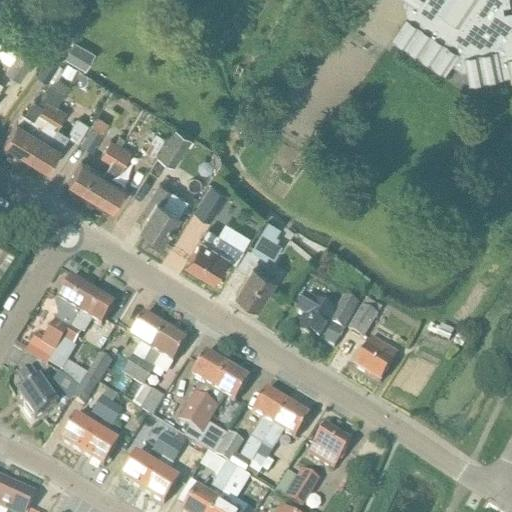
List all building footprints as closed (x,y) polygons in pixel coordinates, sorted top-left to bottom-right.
[(466,70),(469,84),(510,76),(511,81),(511,19),(498,22),(496,16),(504,15),(502,7),(509,6),(508,0),(405,0),(407,1),(403,7),(405,18),(391,39),(444,74),(450,64),(461,71),(466,70)] [(5,71),(20,80),(40,46),(18,32),(18,33),(10,28),(0,44),(0,46),(14,55),(5,71)] [(92,56),(75,46),(66,62),(67,63),(76,68),(83,72),(92,56)] [(47,85),(62,61),(49,53),(35,77),(47,85)] [(4,143),(26,156),(57,107),(69,87),(57,80),(33,120),(22,113),(17,122),(4,143)] [(26,156),(48,170),(61,149),(59,148),(66,137),(67,135),(57,128),(66,113),(57,107),(26,156)] [(80,145),(92,152),(103,135),(102,134),(109,124),(96,116),(89,127),(91,127),(80,145)] [(77,143),(88,126),(77,119),(67,135),(66,137),(77,143)] [(175,129),(157,157),(173,168),(191,139),(175,129)] [(110,163),(120,146),(112,141),(102,158),(110,163)] [(90,196),(112,210),(125,189),(115,182),(124,168),(122,167),(130,152),(120,146),(110,163),(103,175),(90,196)] [(68,183),(90,196),(103,175),(81,161),(68,183)] [(338,177),(331,186),(339,191),(345,182),(338,177)] [(140,227),(163,241),(179,215),(178,214),(186,201),(158,182),(141,210),(147,215),(140,227)] [(210,222),(226,194),(209,184),(193,212),(210,222)] [(276,236),(280,229),(269,222),(251,251),(248,249),(237,268),(247,275),(235,295),(258,309),(275,280),(263,273),(267,267),(256,260),(259,255),(265,260),(268,256),(274,259),(282,246),(276,242),(278,238),(276,236)] [(186,264),(213,281),(228,257),(236,262),(243,250),(207,229),(186,264)] [(35,337),(24,354),(47,367),(49,364),(55,353),(62,343),(63,341),(92,293),(70,279),(55,304),(59,316),(43,342),(35,337)] [(114,306),(92,293),(63,341),(73,347),(81,334),(84,335),(91,322),(101,328),(114,306)] [(343,298),(333,314),(306,297),(296,313),(303,317),(294,331),(304,337),(304,342),(314,347),(317,345),(318,346),(321,341),(335,349),(358,306),(343,298)] [(366,300),(347,331),(363,340),(381,309),(366,300)] [(133,356),(123,372),(134,380),(142,366),(151,352),(158,341),(165,329),(143,316),(129,338),(150,351),(143,362),(133,356)] [(448,343),(454,332),(441,326),(439,330),(432,327),(429,334),(448,343)] [(142,366),(134,380),(144,386),(161,358),(172,365),(186,343),(185,342),(187,338),(179,333),(177,337),(165,329),(158,341),(151,352),(142,366)] [(397,356),(371,340),(354,368),(380,384),(397,356)] [(55,353),(49,364),(63,372),(77,349),(73,347),(63,341),(62,343),(55,353)] [(201,384),(178,421),(179,422),(189,428),(213,391),(227,367),(205,354),(191,377),(201,384)] [(98,384),(112,363),(99,355),(86,377),(98,384)] [(184,437),(195,444),(200,436),(202,438),(219,409),(218,408),(224,398),(235,404),(249,381),(227,367),(213,391),(184,436),(184,437)] [(18,395),(35,420),(56,405),(39,380),(38,381),(30,369),(20,376),(28,388),(18,395)] [(55,393),(70,403),(72,399),(79,387),(59,374),(51,386),(57,390),(55,393)] [(72,399),(83,407),(98,384),(86,377),(79,387),(72,399)] [(106,390),(91,415),(101,421),(102,422),(112,405),(117,396),(111,393),(106,390)] [(153,391),(141,410),(153,418),(154,416),(158,409),(165,399),(153,391)] [(241,473),(244,475),(287,404),(266,391),(252,414),(262,420),(240,457),(247,462),(241,473)] [(249,478),(255,482),(262,469),(267,472),(273,463),(268,460),(284,434),(295,440),(309,418),(287,404),(244,475),(249,478)] [(112,405),(102,422),(112,428),(122,411),(112,405)] [(74,418),(60,441),(82,454),(96,431),(95,430),(74,418)] [(351,443),(325,427),(307,455),(333,471),(351,443)] [(96,431),(82,454),(104,468),(118,445),(106,437),(96,431)] [(142,491),(164,505),(178,481),(167,475),(186,441),(177,435),(173,441),(162,459),(157,468),(142,491)] [(229,466),(243,444),(228,435),(214,456),(229,466)] [(135,455),(120,478),(142,491),(157,468),(146,462),(135,455)] [(183,511),(213,511),(239,472),(237,471),(237,472),(226,465),(207,496),(197,490),(183,511)] [(321,481),(304,471),(286,500),(303,510),(321,481)] [(213,511),(232,511),(227,509),(231,503),(234,505),(249,478),(244,475),(241,473),(239,472),(213,511)] [(0,511),(27,511),(35,495),(8,482),(0,499),(0,511)]
